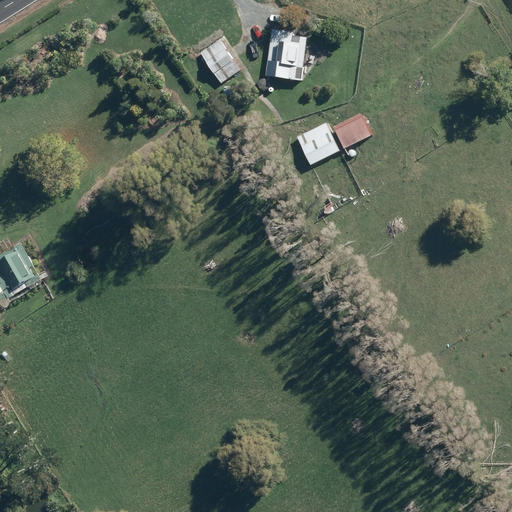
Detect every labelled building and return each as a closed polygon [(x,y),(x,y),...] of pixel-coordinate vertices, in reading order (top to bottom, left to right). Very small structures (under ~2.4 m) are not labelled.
[(308,29),(271,26),(267,75),(304,78),(308,29)] [(199,51),(220,85),(243,70),(222,36),(199,51)] [(334,128),(342,148),(369,137),(361,117),(334,128)] [(296,134),(308,163),(340,150),(328,121),(296,134)] [(0,301),(45,274),(24,239),(0,253),(0,301)]
